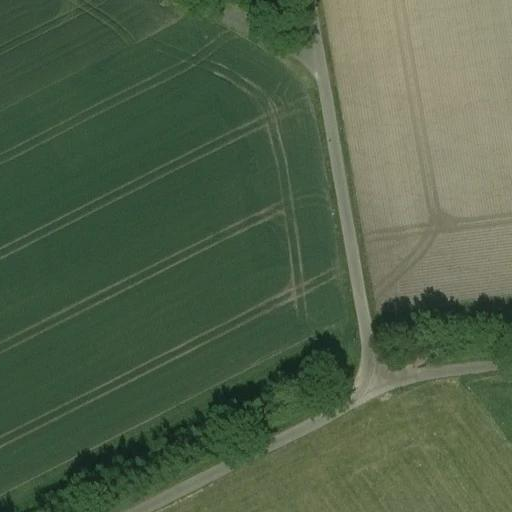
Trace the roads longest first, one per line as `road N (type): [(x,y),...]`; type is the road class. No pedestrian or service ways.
road 1 (unclassified): [(309,0),(367,337),(358,398)]
road 2 (unclassified): [(139,511),(358,398)]
road 3 (unclassified): [(358,398),(428,374),(511,365)]
